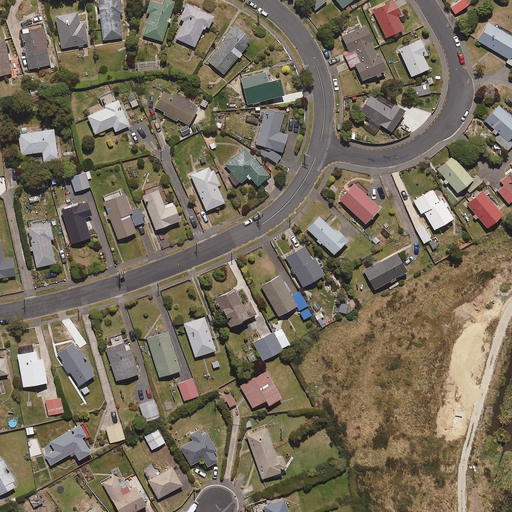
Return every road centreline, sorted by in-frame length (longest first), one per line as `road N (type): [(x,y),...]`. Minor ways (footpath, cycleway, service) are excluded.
road 1 (residential): [(319,147),(283,207),(229,240),(124,282),(0,314)]
road 2 (residential): [(319,147),(395,155),(451,119),(457,63),(425,0)]
road 3 (track): [(511,303),(451,485),(457,511)]
road 4 (residential): [(260,0),(291,26),(316,65),(324,97),(319,147)]
